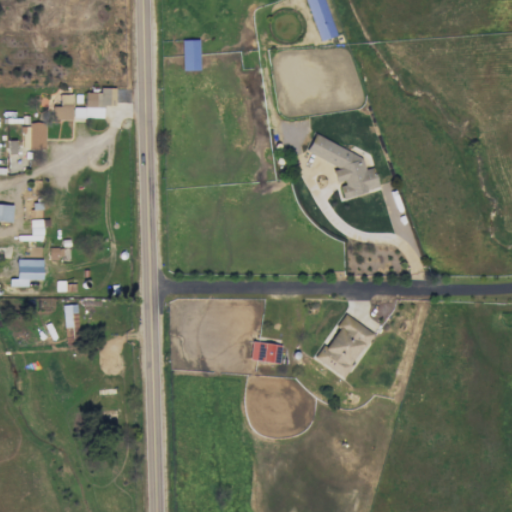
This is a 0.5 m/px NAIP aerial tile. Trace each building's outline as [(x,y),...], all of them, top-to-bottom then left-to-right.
[(334,35),(322,0),(304,0),(317,41),(334,35)] [(181,71),(198,70),(197,39),(180,39),(181,71)] [(101,118),(102,105),(113,106),(114,88),(98,87),(98,92),(84,92),(83,107),(72,107),(71,117),(101,118)] [(70,120),(71,95),(59,94),(58,106),(50,106),(50,119),(70,120)] [(21,149),(43,150),(43,124),(21,124),(21,149)] [(360,158),(313,133),(304,151),(338,168),(331,170),(334,182),(343,180),(338,189),(340,197),(377,189),(372,167),(363,169),(360,158)] [(14,140),(6,140),(6,154),(15,154),(14,140)] [(0,220),(10,221),(11,204),(0,203),(0,220)] [(62,258),(62,247),(48,247),(48,258),(62,258)] [(40,259),(15,259),(15,279),(8,279),(8,287),(25,286),(25,280),(41,279),(40,259)] [(63,281),(54,281),(54,291),(64,291),(63,281)] [(62,304),(63,341),(78,341),(76,304),(62,304)] [(313,360),(340,378),(371,332),(343,314),(313,360)] [(278,363),(280,344),(250,341),(248,360),(278,363)]
